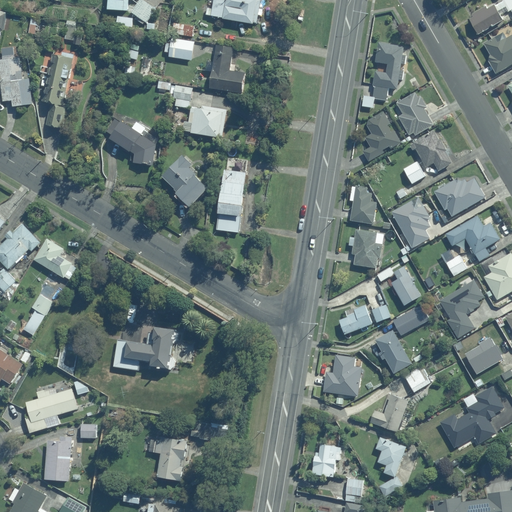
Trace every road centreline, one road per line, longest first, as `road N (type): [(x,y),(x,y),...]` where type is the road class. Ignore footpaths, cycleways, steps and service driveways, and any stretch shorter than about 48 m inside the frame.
road 1 (unclassified): [(296,321),(252,306),(0,154)]
road 2 (secondary): [(296,321),(353,0)]
road 3 (residential): [(414,0),(511,168)]
road 4 (secondary): [(269,511),(296,321)]
